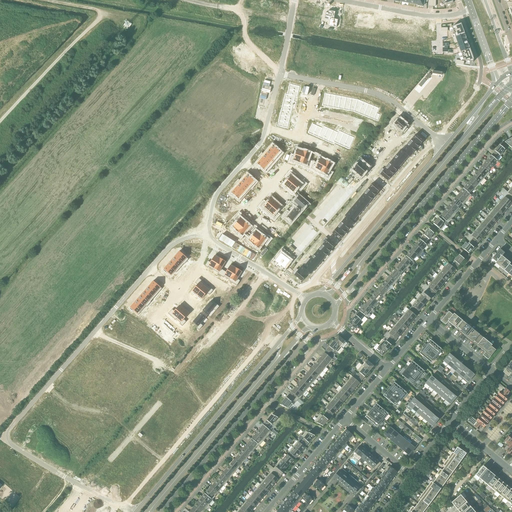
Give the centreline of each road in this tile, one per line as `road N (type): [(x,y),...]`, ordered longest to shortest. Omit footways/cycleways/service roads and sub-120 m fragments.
road 1 (residential): [(280,74),(380,94),(436,138),(332,260),(335,275)]
road 2 (secondary): [(498,81),(335,275)]
road 3 (secondary): [(348,290),(511,101)]
road 4 (residential): [(348,290),(363,289),(511,123)]
road 5 (secondary): [(284,336),(135,511)]
road 6 (secondary): [(161,511),(305,341)]
road 7 (residential): [(176,511),(305,358),(305,341)]
road 8 (track): [(45,0),(97,9),(97,17),(0,121)]
road 9 (residential): [(46,386),(8,430),(9,443),(122,506)]
road 10 (residential): [(284,336),(266,337),(160,460)]
road 11 (residential): [(341,0),(429,16),(463,12)]
road 12 (residential): [(344,419),(267,511)]
